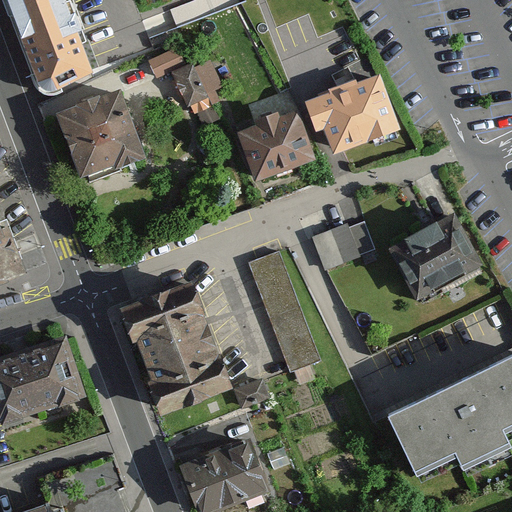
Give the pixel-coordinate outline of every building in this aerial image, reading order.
[(3,0),(42,94),(100,70),(71,0),(3,0)] [(177,50),(149,63),(157,82),(171,76),(186,69),(177,50)] [(195,71),(211,107),(220,103),(216,94),(224,91),(211,63),(195,71)] [(186,69),(171,76),(187,111),(191,109),(201,130),(219,122),(211,107),(195,71),(192,66),(186,69)] [(314,102),(337,155),(399,128),(376,75),(314,102)] [(82,187),(141,164),(115,99),(57,122),(82,187)] [(240,133),(259,185),(315,161),(295,113),(240,133)] [(395,249),(422,301),(484,269),(456,217),(395,249)] [(347,221),(313,235),(327,268),(376,248),(364,220),(349,226),(347,221)] [(0,290),(21,283),(19,277),(28,275),(11,224),(0,227),(0,290)] [(279,248),(249,259),(291,370),(321,359),(279,248)] [(162,416),(231,391),(193,287),(124,312),(162,416)] [(511,424),(511,341),(388,400),(420,468),(511,424)] [(0,366),(0,431),(0,433),(92,402),(71,342),(0,366)] [(185,464),(201,511),(222,511),(270,496),(251,441),(185,464)] [(64,511),(58,494),(3,511),(64,511)]
